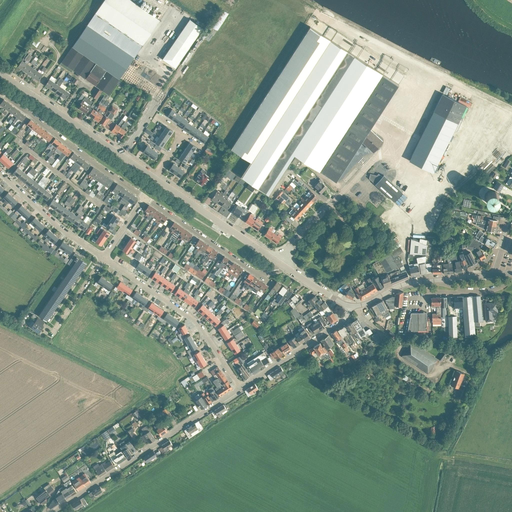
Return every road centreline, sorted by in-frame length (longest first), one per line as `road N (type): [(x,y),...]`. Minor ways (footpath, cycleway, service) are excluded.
road 1 (tertiary): [(52,511),(239,388)]
road 2 (residential): [(239,388),(200,326),(103,257)]
road 3 (residential): [(145,198),(0,91)]
road 4 (tertiary): [(275,260),(153,177)]
road 5 (tertiary): [(120,156),(0,73)]
road 6 (unclassified): [(120,156),(205,41)]
road 7 (tertiary): [(239,388),(342,320),(348,306)]
road 8 (residential): [(258,274),(145,198)]
road 9 (residential): [(103,257),(0,172)]
